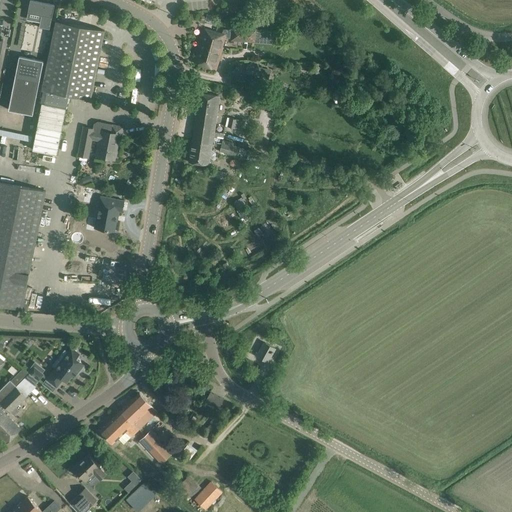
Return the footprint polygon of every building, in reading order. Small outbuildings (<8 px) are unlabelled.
[(54,4),(33,0),(30,0),(28,12),(41,15),(39,27),(49,29),(54,4)] [(42,102),(37,126),(33,149),(57,154),(61,130),(66,106),(68,95),(91,99),(104,30),(55,20),(39,101),(42,102)] [(194,62),(203,65),(206,54),(208,54),(215,31),(204,27),(194,62)] [(243,28),(242,41),(251,41),(252,29),(243,28)] [(256,29),(255,42),(268,42),(272,39),(273,29),(257,28),(256,29)] [(217,69),(223,46),(226,38),(231,38),(232,30),(223,29),(222,33),(215,31),(208,54),(206,54),(203,65),(217,69)] [(33,113),(43,60),(19,55),(8,109),(33,113)] [(245,73),(268,79),(270,70),(254,65),(255,63),(251,62),(250,64),(247,64),(245,73)] [(220,95),(208,93),(198,92),(194,117),(195,117),(194,129),(214,132),(220,95)] [(230,118),(228,126),(240,129),(241,120),(237,119),(230,118)] [(101,132),(93,131),(93,128),(84,126),(78,155),(88,157),(91,138),(100,140),(97,156),(102,157),(112,159),(115,143),(117,143),(119,134),(122,135),(123,126),(111,124),(110,132),(102,130),(101,132)] [(0,133),(2,134),(0,142),(0,151),(28,157),(32,134),(0,127),(0,133)] [(209,165),(214,132),(194,129),(189,162),(209,165)] [(239,147),(223,142),(220,151),(236,156),(239,147)] [(215,175),(225,179),(226,172),(217,169),(215,175)] [(88,175),(82,177),(84,184),(90,182),(88,175)] [(46,190),(36,188),(0,181),(0,304),(22,309),(46,190)] [(79,186),(77,194),(84,195),(85,187),(79,186)] [(115,220),(116,210),(122,211),(124,200),(100,196),(94,228),(114,231),(116,220),(115,220)] [(242,197),(233,202),(244,218),(248,216),(244,210),(248,207),(242,197)] [(266,237),(273,232),(266,221),(259,226),(266,237)] [(247,246),(252,255),(264,249),(259,240),(247,246)] [(257,355),(267,361),(275,348),(264,342),(257,355)] [(53,370),(46,379),(48,381),(56,387),(63,378),(67,381),(75,372),(77,373),(84,364),(76,358),(80,353),(71,346),(67,351),(65,349),(60,356),(64,359),(61,363),(56,360),(52,365),(55,367),(53,370)] [(44,374),(34,366),(29,372),(39,380),(44,374)] [(0,435),(7,443),(21,428),(2,409),(1,408),(4,405),(0,401),(16,386),(10,380),(0,389),(0,435)] [(16,386),(0,401),(4,405),(5,407),(10,412),(26,396),(16,386)] [(206,398),(220,406),(224,399),(210,391),(206,398)] [(139,392),(120,411),(139,429),(157,411),(139,392)] [(208,415),(212,411),(215,407),(208,401),(205,405),(206,405),(186,430),(192,436),(209,416),(208,415)] [(228,419),(235,413),(230,408),(223,414),(228,419)] [(126,431),(131,436),(139,429),(120,411),(100,430),(113,443),(126,431)] [(160,443),(171,455),(174,452),(165,443),(163,445),(150,431),(140,440),(151,452),(160,443)] [(183,449),(193,456),(198,449),(188,442),(183,449)] [(160,443),(151,452),(162,464),(171,455),(160,443)] [(88,454),(74,468),(87,482),(90,482),(98,475),(101,478),(106,473),(99,466),(88,454)] [(192,495),(201,487),(189,474),(180,483),(192,495)] [(211,481),(194,499),(206,510),(223,492),(211,481)] [(128,484),(123,488),(128,492),(132,488),(128,484)] [(78,511),(82,511),(96,499),(85,488),(78,494),(78,495),(70,503),(78,511)] [(41,511),(42,511),(27,496),(10,511),(41,511)] [(51,502),(48,505),(54,511),(56,511),(59,510),(51,502)]
